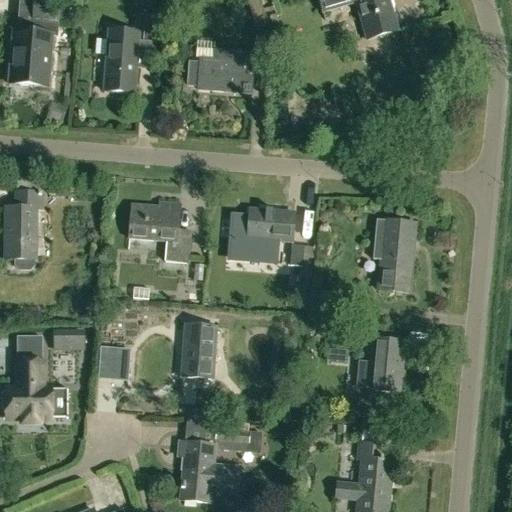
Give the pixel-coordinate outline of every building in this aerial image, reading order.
[(263,11),(259,0),(247,0),(256,30),(269,26),(265,10),(263,11)] [(390,0),(320,0),(324,14),(359,4),(369,41),(399,33),(390,0)] [(50,88),(54,35),(60,36),(62,3),(38,1),(37,23),(30,23),(29,33),(24,33),(24,32),(13,31),(12,54),(22,55),(19,86),(50,88)] [(159,18),(146,17),(144,44),(157,45),(159,18)] [(106,93),(136,96),(142,34),(111,31),(106,93)] [(215,50),(215,61),(202,60),(202,65),(191,64),(189,86),(199,87),(199,91),(252,96),(255,65),(256,65),(256,53),(215,50)] [(277,100),(277,117),(288,116),(287,100),(277,100)] [(36,262),(36,210),(41,210),(41,194),(15,194),(15,209),(5,209),(5,262),(15,262),(15,268),(20,273),(31,273),(35,268),(35,262),(36,262)] [(130,239),(166,242),(165,262),(175,263),(188,265),(191,232),(179,231),(181,206),(159,204),(159,209),(134,206),(130,239)] [(274,256),(275,242),(294,243),(296,215),(251,211),(249,240),(250,240),(249,254),(274,256)] [(416,225),(377,221),(373,260),(384,262),(383,274),(380,273),(378,291),(410,294),(416,225)] [(305,248),(293,247),(291,273),(303,274),(305,248)] [(211,277),(209,303),(258,307),(260,281),(211,277)] [(334,294),(310,292),(307,313),(333,316),(334,294)] [(338,340),(339,340),(365,342),(366,327),(330,324),(329,337),(338,338),(338,340)] [(186,327),(182,379),(213,381),(217,329),(186,327)] [(55,334),(55,351),(83,350),(82,334),(79,334),(55,334)] [(371,393),(401,396),(407,343),(377,340),(371,393)] [(129,362),(128,363),(135,376),(162,362),(156,350),(154,351),(153,350),(129,362)] [(23,421),(23,427),(41,427),(41,421),(51,421),(51,392),(42,392),(42,364),(17,364),(17,386),(20,386),(20,392),(6,392),(6,395),(2,395),(2,408),(6,408),(6,421),(23,421)] [(192,396),(191,404),(209,406),(210,397),(192,396)] [(252,433),(219,430),(218,430),(216,443),(251,446),(252,433)] [(178,458),(186,459),(182,501),(211,504),(212,491),(240,494),(242,470),(214,468),(216,447),(180,444),(178,458)] [(390,511),(395,463),(385,463),(387,447),(361,444),(359,461),(364,461),(361,487),(340,485),(338,501),(360,503),(358,511),(390,511)]
